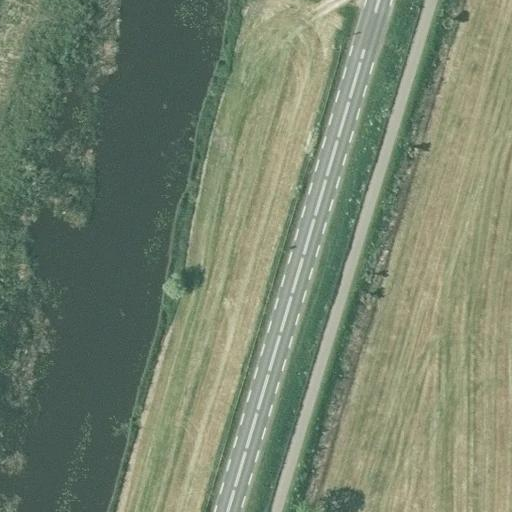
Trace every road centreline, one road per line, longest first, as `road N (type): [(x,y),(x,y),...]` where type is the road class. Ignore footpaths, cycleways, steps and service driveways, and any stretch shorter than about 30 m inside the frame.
road 1 (unclassified): [(275,511),(430,0)]
road 2 (primary): [(227,511),(378,0)]
